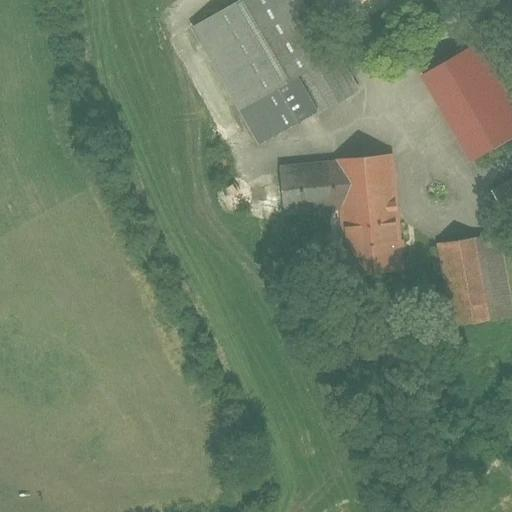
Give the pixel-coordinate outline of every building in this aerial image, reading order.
[(362,89),(308,0),(250,0),(200,30),(268,144),(362,89)] [(511,95),(487,47),(436,73),(478,156),(511,138),(511,95)] [(408,267),(399,153),(345,157),(349,207),(354,271),(408,267)] [(291,212),(349,207),(345,157),(287,162),(291,212)] [(511,182),(497,190),(511,215),(511,213),(511,182)] [(493,235),(446,242),(459,326),(506,318),(493,235)]
